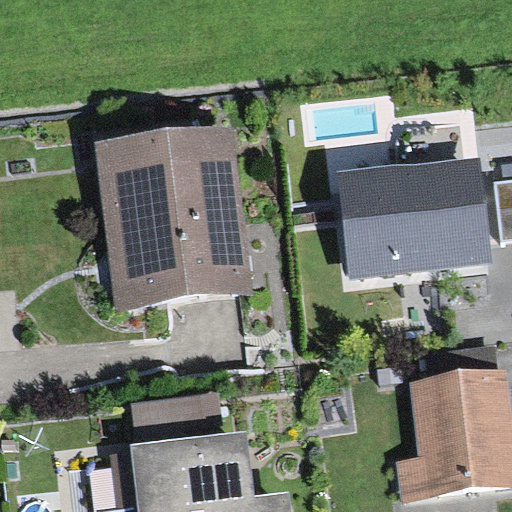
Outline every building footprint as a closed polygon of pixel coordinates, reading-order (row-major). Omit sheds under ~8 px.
[(236,140),(100,159),(123,320),(258,301),(251,252),(236,140)] [(467,176),(345,188),(355,285),(495,271),(485,174),(467,176)] [(511,186),(498,188),(504,248),(511,247),(511,186)] [(511,387),(511,378),(412,389),(422,467),(402,469),(405,507),(511,495),(511,387)] [(130,459),(137,511),(296,511),(295,504),(260,508),(251,443),(130,459)]
